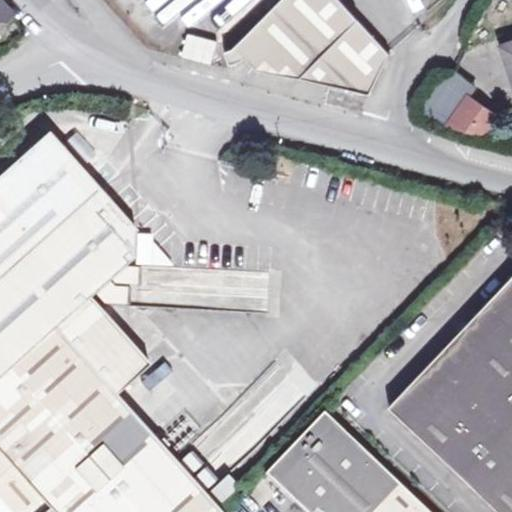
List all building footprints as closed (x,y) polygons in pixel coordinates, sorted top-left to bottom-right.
[(389,55),(339,0),(282,0),(235,47),(230,52),(227,53),(230,65),(243,62),(246,58),(258,71),(370,95),(389,55)] [(0,29),(12,18),(0,4),(0,29)] [(511,32),(499,37),(503,50),(511,47),(511,32)] [(511,47),(503,50),(511,76),(511,47)] [(494,121),(466,102),(450,129),(484,138),(494,121)] [(56,330),(89,300),(134,260),(135,230),(48,133),(0,176),(0,511),(48,511),(49,511),(218,511),(109,389),(56,330)] [(511,511),(511,276),(388,408),(498,511),(511,511)] [(142,359),(89,300),(56,330),(109,389),(142,359)] [(423,511),(321,415),(265,474),(304,511),(423,511)] [(179,461),(190,476),(202,467),(191,452),(179,461)] [(193,478),(204,491),(217,481),(205,467),(193,478)] [(226,474),(207,493),(219,505),(238,486),(226,474)]
